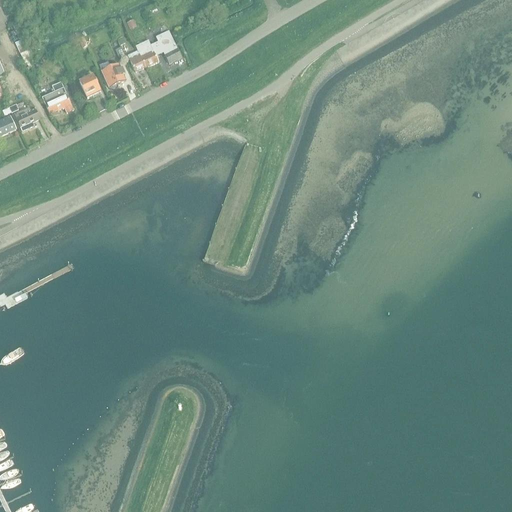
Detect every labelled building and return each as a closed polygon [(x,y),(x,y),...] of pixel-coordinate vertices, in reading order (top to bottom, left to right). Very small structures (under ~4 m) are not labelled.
[(25,27),(21,30),(16,21),(10,24),(18,40),(24,37),(23,34),(27,32),(25,27)] [(148,41),(137,47),(147,68),(158,63),(155,57),(163,54),(168,65),(182,59),(169,32),(155,38),(158,43),(154,45),(155,47),(151,48),(148,41)] [(14,43),(24,65),(34,60),(23,39),(14,43)] [(78,41),(82,49),(87,47),(83,39),(78,41)] [(135,74),(147,68),(139,52),(137,47),(135,47),(137,52),(127,57),(135,74)] [(115,51),(119,60),(124,58),(120,48),(115,51)] [(117,84),(126,80),(118,64),(113,66),(112,64),(107,66),(108,69),(102,71),(109,87),(111,87),(113,88),(116,87),(117,84)] [(79,82),(87,98),(101,91),(93,75),(79,82)] [(65,112),(72,109),(60,82),(52,86),(54,92),(42,97),(49,114),(63,108),(65,112)] [(8,108),(10,112),(18,109),(16,104),(8,108)] [(35,109),(30,112),(29,109),(14,115),(21,133),(33,127),(32,124),(40,121),(35,109)] [(0,135),(15,129),(9,115),(0,119),(0,135)]
